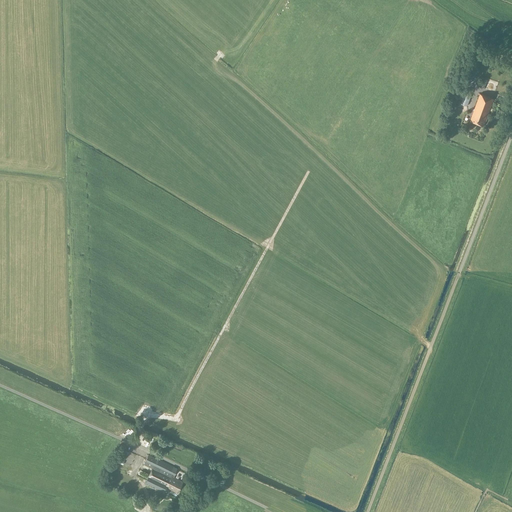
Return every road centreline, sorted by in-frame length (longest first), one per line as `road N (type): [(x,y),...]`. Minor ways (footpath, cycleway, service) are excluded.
road 1 (unclassified): [(367,511),(511,133)]
road 2 (unclassified): [(274,511),(0,385)]
